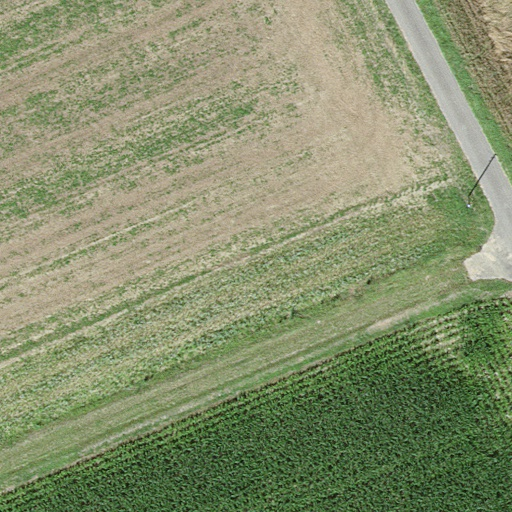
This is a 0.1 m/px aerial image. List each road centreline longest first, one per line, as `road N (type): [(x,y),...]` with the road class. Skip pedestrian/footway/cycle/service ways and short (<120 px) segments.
road 1 (track): [(0,460),(511,246)]
road 2 (unclassified): [(511,226),(396,0)]
